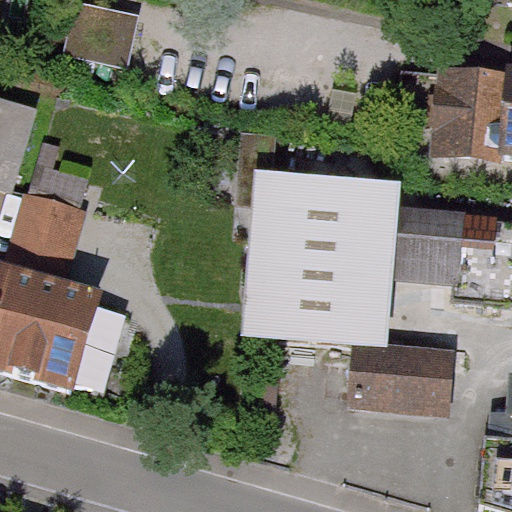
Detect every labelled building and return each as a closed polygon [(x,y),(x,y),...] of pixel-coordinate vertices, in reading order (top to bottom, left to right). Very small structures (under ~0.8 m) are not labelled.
[(511,0),(497,0),(495,41),(511,42),(511,0)] [(511,90),(449,86),(443,166),(511,171),(511,90)] [(388,206),(247,198),(238,356),(346,363),(342,416),(450,422),(453,370),(379,365),(383,291),(452,295),(456,227),(387,223),(388,206)] [(80,234),(20,218),(0,292),(0,383),(93,408),(115,327),(59,312),(80,234)] [(511,511),(511,397),(486,448),(479,511),(511,511)]
